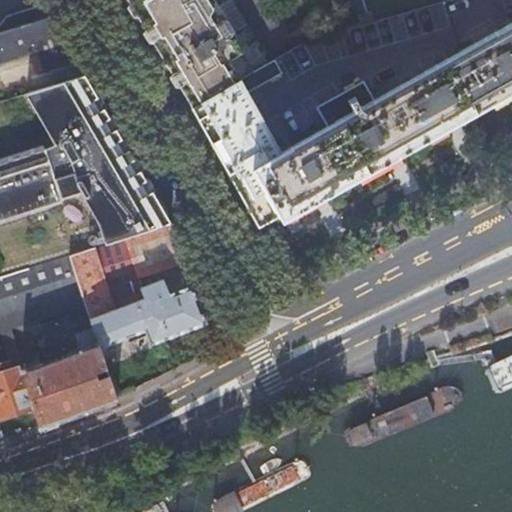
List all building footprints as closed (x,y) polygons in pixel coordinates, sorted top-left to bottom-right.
[(235,48),(207,0),(126,0),(136,17),(168,71),(187,105),(270,59),(257,36),(235,48)] [(356,15),(359,23),(372,19),(370,11),(356,15)] [(75,60),(50,17),(0,33),(0,63),(29,54),(35,72),(41,70),(41,72),(75,60)] [(511,90),(511,20),(373,99),(362,81),(315,108),(325,127),(280,152),(245,92),(280,73),(272,58),(270,59),(187,105),(222,166),(256,224),(277,212),(282,220),(335,190),(388,160),(444,129),(498,99),(511,90)] [(130,156),(128,153),(130,152),(129,145),(124,136),(120,139),(114,129),(118,126),(112,117),(107,112),(105,113),(104,112),(106,111),(105,104),(101,96),(95,92),(93,93),(92,91),(94,90),(93,83),(88,74),(84,77),(82,74),(0,100),(0,277),(43,264),(68,257),(169,224),(165,216),(166,215),(166,209),(160,199),(156,196),(154,197),(152,195),(154,193),(154,188),(149,179),(144,175),(142,176),(140,174),(142,173),(141,166),(137,159),(132,154),(130,156)] [(190,259),(169,224),(68,257),(84,306),(91,329),(97,347),(144,328),(149,343),(205,321),(198,303),(212,298),(195,269),(180,275),(184,287),(166,294),(161,280),(140,288),(136,276),(190,259)] [(84,306),(68,257),(43,264),(59,314),(84,306)] [(0,277),(0,331),(18,326),(24,344),(42,338),(49,360),(38,364),(36,361),(20,366),(18,360),(6,364),(6,365),(0,367),(0,414),(30,406),(37,427),(113,400),(104,369),(97,347),(91,329),(73,335),(67,316),(46,323),(45,318),(59,314),(43,264),(0,277)]
